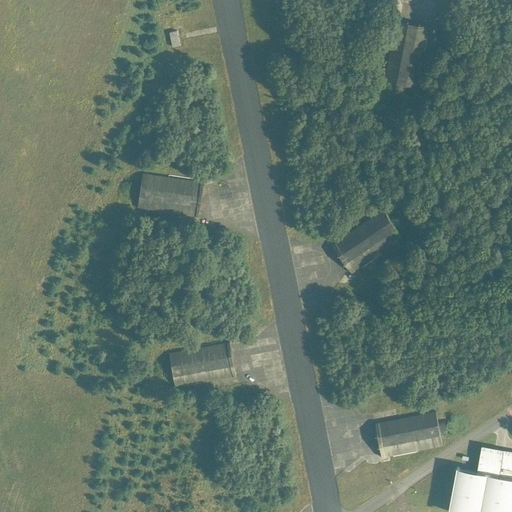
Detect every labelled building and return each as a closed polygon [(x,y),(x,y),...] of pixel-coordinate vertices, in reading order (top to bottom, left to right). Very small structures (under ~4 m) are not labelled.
[(394,82),(392,88),(407,91),(409,85),(418,87),(431,26),(396,19),(384,80),(394,82)] [(170,32),(173,46),(180,45),(177,30),(170,32)] [(141,182),(135,181),(132,196),(139,197),(138,207),(199,216),(204,182),(143,172),(141,182)] [(384,209),(332,243),(352,273),(403,238),(398,230),(403,226),(395,213),(389,217),(384,209)] [(164,363),(167,378),(174,377),(176,387),(237,376),(230,341),(169,352),(171,362),(164,363)] [(436,411),(375,422),(382,457),(443,445),(441,435),(448,434),(445,419),(438,421),(436,411)] [(511,511),(511,450),(482,445),(476,473),(458,469),(450,511),(511,511)]
